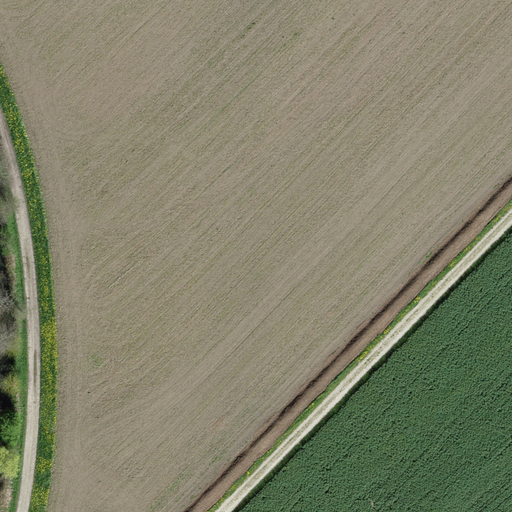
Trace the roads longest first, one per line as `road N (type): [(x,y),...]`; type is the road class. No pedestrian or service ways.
road 1 (track): [(223,511),(511,216)]
road 2 (track): [(0,127),(16,182),(35,337),(25,511)]
